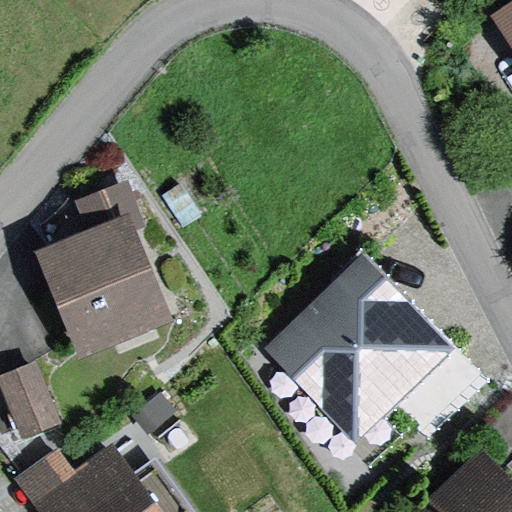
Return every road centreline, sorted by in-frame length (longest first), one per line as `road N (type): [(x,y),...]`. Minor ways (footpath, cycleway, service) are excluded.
road 1 (residential): [(302,0),(362,43),(410,113),(511,309)]
road 2 (residential): [(0,204),(112,63),(167,13),(206,0)]
